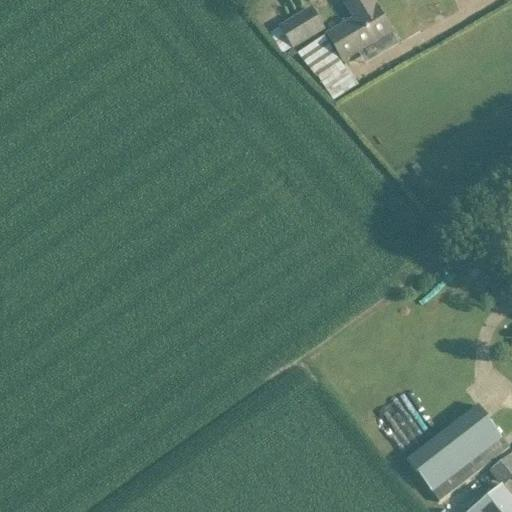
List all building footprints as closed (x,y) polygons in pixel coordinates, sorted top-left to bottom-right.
[(355,21),(328,38),(342,61),(390,32),(380,15),(376,8),(373,10),(367,0),(357,0),(346,6),(355,21)] [(292,49),(323,31),(311,10),(280,29),(292,49)] [(439,504),(509,449),(476,407),(406,462),(439,504)] [(510,488),(511,484),(511,454),(510,453),(493,475),(510,488)] [(511,511),(511,499),(501,486),(469,511),(511,511)]
